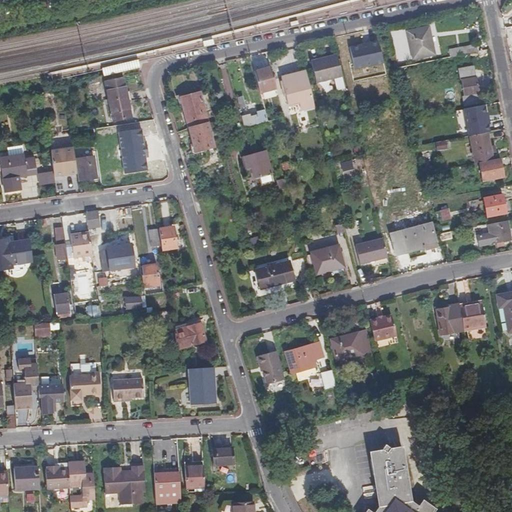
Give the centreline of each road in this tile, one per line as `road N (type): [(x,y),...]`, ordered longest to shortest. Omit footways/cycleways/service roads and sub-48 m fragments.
road 1 (residential): [(459,0),(161,66),(152,84),(182,190)]
road 2 (residential): [(228,334),(511,261)]
road 3 (residential): [(252,425),(0,440)]
road 4 (residential): [(0,216),(182,190)]
road 5 (residential): [(182,190),(228,334)]
road 6 (unknown): [(350,511),(343,439),(388,430)]
